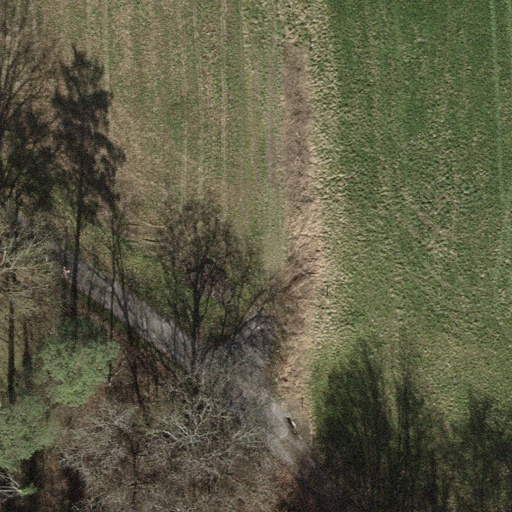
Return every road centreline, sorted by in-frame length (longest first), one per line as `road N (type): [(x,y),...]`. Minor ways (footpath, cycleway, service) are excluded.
road 1 (track): [(0,216),(244,404),(347,511)]
road 2 (track): [(244,404),(278,292),(289,106),(283,0)]
